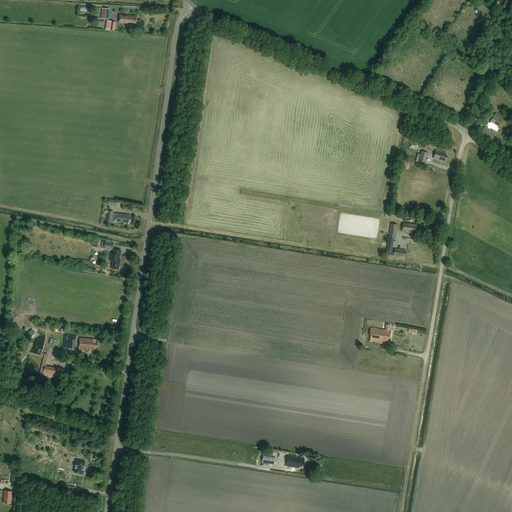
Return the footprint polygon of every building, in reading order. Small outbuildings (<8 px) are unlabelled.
[(101,18),(108,19),(110,9),(103,8),(101,18)] [(118,23),(135,25),(136,18),(137,18),(137,16),(134,16),(134,17),(119,15),(118,23)] [(107,21),(106,30),(115,31),(116,23),(107,21)] [(480,135),(489,141),(490,139),(491,140),(495,134),(489,130),(490,129),(496,132),(498,129),(496,128),(497,126),(502,117),(495,113),(490,122),(489,124),(488,123),(486,126),(487,127),(486,129),(485,128),(480,135)] [(445,162),(447,156),(445,155),(445,154),(435,151),(433,159),(445,162)] [(421,152),(418,162),(425,164),(428,154),(421,152)] [(129,218),(129,216),(116,214),(116,215),(111,214),(112,212),(108,211),(106,223),(110,223),(111,220),(115,220),(115,222),(128,224),(128,222),(130,222),(131,218),(129,218)] [(414,232),(416,225),(403,223),(401,232),(413,234),(413,231),(414,232)] [(395,249),(394,251),(392,251),(394,238),(396,238),(398,226),(391,225),(386,255),(405,258),(406,251),(395,249)] [(120,256),(121,251),(114,250),(113,255),(111,254),(110,261),(112,262),(111,269),(118,271),(120,260),(119,259),(120,256)] [(389,339),(391,331),(388,331),(389,326),(386,325),(385,329),(386,329),(386,331),(370,328),(369,336),(370,336),(369,342),(382,344),(382,341),(388,342),(388,339),(389,339)] [(76,337),(71,336),(67,336),(66,337),(65,337),(64,348),(75,349),(76,337)] [(96,344),(96,341),(80,339),(79,350),(87,351),(87,353),(90,353),(91,351),(95,352),(95,349),(97,349),(98,344),(96,344)] [(45,366),(44,372),(56,375),(58,369),(45,366)] [(302,466),(303,462),(302,462),(303,459),(297,458),(297,457),(288,456),(287,463),(284,463),(283,466),(297,468),(298,467),(300,467),(301,466),(302,466)] [(74,473),(83,475),(84,470),(84,467),(85,462),(76,461),(74,473)] [(78,495),(79,489),(66,486),(65,492),(78,495)] [(12,498),(13,493),(4,492),(3,498),(4,498),(3,504),(11,505),(11,498),(12,498)]
